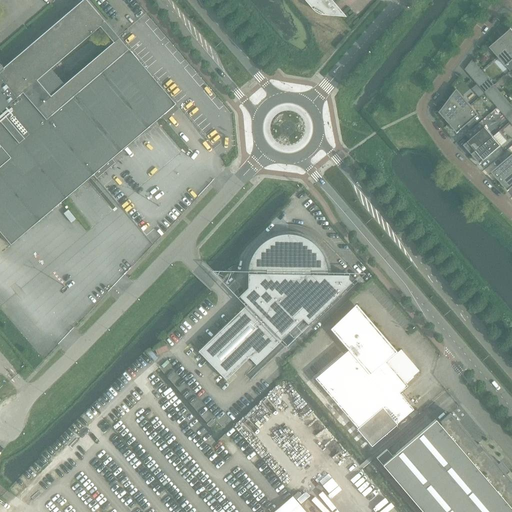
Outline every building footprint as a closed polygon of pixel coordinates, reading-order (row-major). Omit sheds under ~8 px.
[(0,233),(10,245),(93,175),(96,179),(97,179),(115,163),(111,159),(175,104),(121,41),(118,38),(103,51),(63,84),(50,69),(90,35),(105,22),(86,0),(82,0),(70,11),(3,68),(0,64),(0,233)] [(305,0),(312,8),(313,8),(315,11),(318,13),(322,14),(333,15),(324,4),(328,0),(328,1),(329,0),(305,0)] [(498,57),(511,44),(511,30),(511,29),(490,47),(498,57)] [(511,60),(511,44),(498,57),(506,66),(511,60)] [(481,70),(472,60),(469,65),(477,74),(481,70)] [(477,74),(469,65),(465,70),(472,78),(477,74)] [(488,78),(481,70),(477,74),(483,82),(488,78)] [(483,82),(477,74),(472,78),(479,86),(483,82)] [(485,93),(494,85),(488,78),(483,82),(479,86),(485,93)] [(491,100),(501,92),(494,85),(485,93),(491,100)] [(449,124),(471,105),(457,89),(439,112),(449,124)] [(497,108),(507,99),(501,92),(491,100),(497,108)] [(504,115),(511,107),(511,105),(507,99),(497,108),(504,115)] [(457,133),(479,115),(471,105),(449,124),(457,133)] [(473,153),(493,136),(485,127),(465,144),(473,153)] [(480,164),(501,146),(493,136),(473,153),(476,157),(475,158),(480,164)] [(501,180),(511,170),(511,154),(493,171),(501,180)] [(508,191),(511,187),(511,170),(501,180),(504,184),(502,185),(508,191)] [(307,325),(352,283),(349,280),(349,275),(328,275),(328,269),(327,264),(325,258),(322,253),(319,249),(315,245),(310,241),(305,238),(300,236),(294,235),(289,234),(283,234),(277,235),(272,237),(267,239),(263,243),(258,246),(255,251),(252,256),(249,261),(248,266),(247,272),(247,275),(258,275),(258,277),(255,277),(255,292),(242,304),(243,304),(244,303),(246,305),(198,352),(225,380),(248,358),(256,365),(302,320),(307,325)] [(407,386),(385,361),(394,353),(396,352),(355,304),(330,329),(334,333),(348,350),(315,379),(357,429),(356,429),(371,447),(397,425),(396,424),(413,410),(399,393),(407,386)] [(511,511),(511,482),(479,443),(476,445),(449,414),(440,422),(441,423),(439,425),(435,420),(392,456),(386,450),(376,458),(421,511),(511,511)] [(306,511),(293,496),(274,511),(306,511)]
